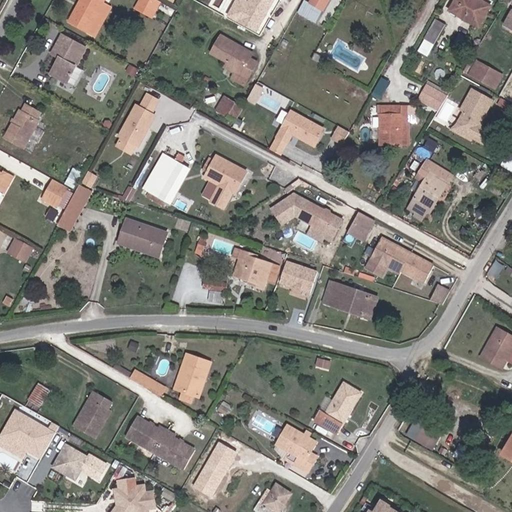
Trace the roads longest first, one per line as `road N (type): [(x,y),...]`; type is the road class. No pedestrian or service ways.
road 1 (unclassified): [(419,358),(239,328),(156,325),(0,339)]
road 2 (unclassified): [(330,511),(419,358)]
road 3 (unclassified): [(419,358),(511,212)]
road 4 (unknown): [(382,429),(392,445),(505,511)]
